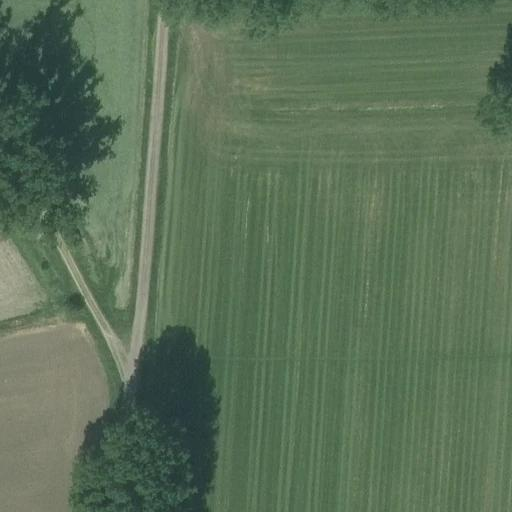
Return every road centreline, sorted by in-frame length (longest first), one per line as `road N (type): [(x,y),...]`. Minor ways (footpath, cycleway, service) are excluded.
road 1 (track): [(165,0),(132,387)]
road 2 (track): [(0,152),(132,387)]
road 3 (track): [(132,387),(124,511)]
